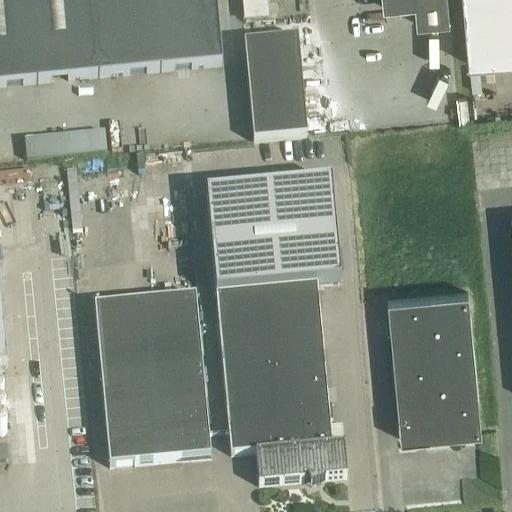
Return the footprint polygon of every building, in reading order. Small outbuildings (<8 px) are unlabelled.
[(0,0),(0,87),(222,67),(216,0),(0,0)] [(381,0),(382,8),(416,5),(417,24),(449,21),(447,0),(381,0)] [(511,0),(461,0),(467,65),(511,61),(511,0)] [(300,38),(246,43),(255,142),(309,137),(300,38)] [(105,132),(25,140),(26,161),(107,153),(105,132)] [(317,287),(341,285),(332,185),(207,196),(229,437),(231,457),(256,455),(259,488),(304,484),(304,480),(311,479),(313,485),(323,481),(323,482),(347,480),(344,446),(332,447),(317,287)] [(481,433),(468,293),(387,301),(400,442),(425,439),(425,444),(449,441),(449,437),(481,433)] [(94,308),(109,470),(211,460),(195,298),(94,308)] [(220,342),(217,324),(200,326),(202,344),(220,342)]
